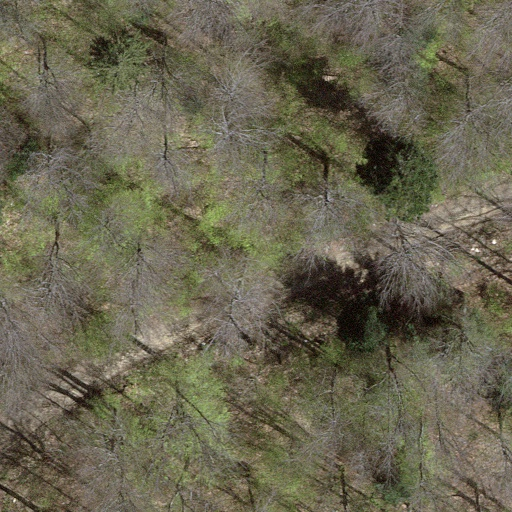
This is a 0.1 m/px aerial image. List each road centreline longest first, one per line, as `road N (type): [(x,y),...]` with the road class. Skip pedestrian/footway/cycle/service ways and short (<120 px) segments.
road 1 (track): [(0,442),(153,342),(259,292),(511,203)]
road 2 (track): [(153,342),(0,385)]
